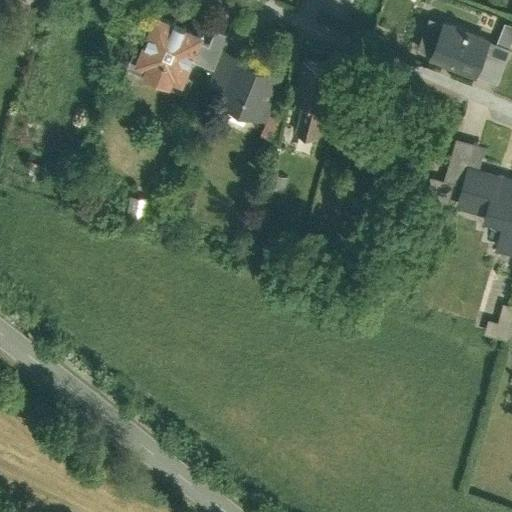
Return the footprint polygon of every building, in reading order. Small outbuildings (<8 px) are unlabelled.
[(197,58),(209,30),(152,6),(131,56),(146,62),(144,68),(169,78),(171,73),(187,80),(197,58)] [(493,33),(445,14),(431,50),(479,69),(492,36),(493,33)] [(511,20),(506,18),(498,38),(511,43),(511,39),(511,20)] [(216,65),(225,43),(230,30),(211,23),(209,30),(197,58),(216,65)] [(500,77),(511,46),(511,43),(498,38),(492,36),(479,69),(500,77)] [(268,111),(286,68),(225,43),(216,65),(207,87),(268,111)] [(328,57),(303,51),(295,90),(297,90),(319,95),(328,57)] [(319,95),(297,90),(296,96),(290,123),(320,130),(328,97),(319,95)] [(470,154),(482,158),(487,137),(456,128),(443,169),(463,175),(470,154)] [(50,156),(34,151),(30,164),(46,169),(50,156)] [(463,175),(458,193),(486,201),(484,208),(504,214),(497,236),(511,240),(511,166),(482,158),(470,154),(463,175)] [(288,178),(289,167),(277,165),(275,176),(288,178)] [(145,187),(132,185),(130,203),(142,205),(145,187)] [(511,318),(511,296),(504,294),(500,307),(493,305),(488,324),(508,331),(511,318)]
